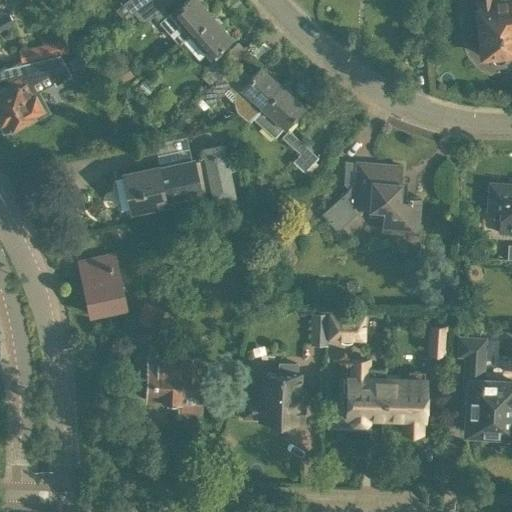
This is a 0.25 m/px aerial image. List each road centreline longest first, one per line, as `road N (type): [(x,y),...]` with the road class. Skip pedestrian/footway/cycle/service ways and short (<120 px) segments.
road 1 (residential): [(273,0),(324,50),(404,103),(488,127),(511,123)]
road 2 (secondary): [(42,487),(59,418),(51,335),(24,255),(0,226)]
road 3 (secondary): [(0,259),(42,487)]
